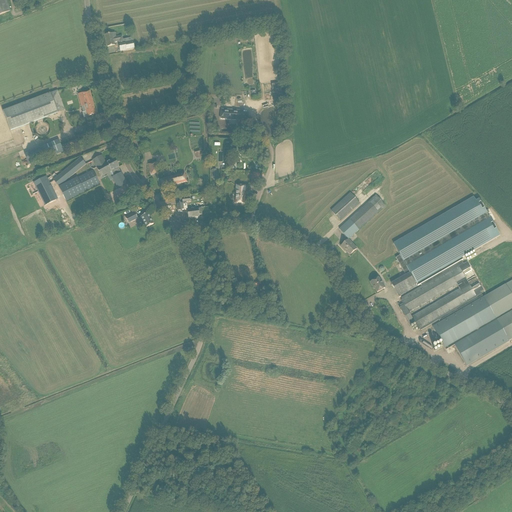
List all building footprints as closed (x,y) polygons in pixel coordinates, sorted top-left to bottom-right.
[(0,0),(0,14),(10,11),(5,0),(0,0)] [(105,42),(106,42),(107,47),(114,45),(114,42),(119,41),(120,44),(123,44),(122,36),(116,37),(115,33),(104,35),(105,42)] [(132,42),(119,45),(120,52),(134,49),(132,42)] [(87,112),(88,117),(96,115),(90,91),(80,94),(85,113),(87,112)] [(50,93),(3,111),(10,131),(58,113),(57,112),(64,110),(57,92),(50,94),(50,93)] [(274,96),(274,104),(283,104),(283,96),(274,96)] [(247,121),(247,113),(229,112),(221,111),(221,114),(220,119),(237,120),(246,120),(246,121),(247,121)] [(77,137),(79,143),(89,140),(87,134),(77,137)] [(28,163),(62,149),(59,141),(25,155),(28,163)] [(114,159),(106,164),(101,156),(92,161),(100,176),(107,172),(107,173),(119,167),(114,159)] [(80,158),(53,180),(59,187),(86,165),(80,158)] [(148,164),(151,175),(157,173),(155,163),(148,164)] [(113,172),(116,176),(113,178),(113,179),(118,189),(127,184),(118,169),(113,172)] [(59,187),(66,203),(100,185),(92,170),(59,187)] [(160,180),(162,188),(187,182),(185,173),(160,180)] [(250,186),(256,188),(260,174),(253,173),(250,186)] [(33,183),(45,206),(58,199),(47,177),(33,183)] [(235,203),(244,204),(245,186),(236,185),(235,203)] [(331,211),(340,221),(360,204),(350,193),(331,211)] [(473,198),(393,244),(400,255),(395,258),(406,275),(409,273),(410,273),(416,284),(500,236),(479,200),(476,201),(473,198)] [(339,229),(348,240),(379,212),(370,201),(339,229)] [(199,217),(198,208),(187,210),(184,210),(183,204),(177,205),(179,220),(199,217)] [(138,219),(135,213),(130,215),(125,217),(128,224),(138,219)] [(140,217),(146,228),(153,224),(148,214),(140,217)] [(345,250),(350,255),(356,249),(353,246),(352,247),(347,241),(341,246),(344,251),(345,250)] [(483,290),(481,286),(480,287),(479,284),(471,289),(462,272),(463,272),(464,275),(472,270),(467,262),(463,264),(462,261),(421,285),(422,286),(401,298),(402,299),(401,300),(404,306),(399,308),(410,327),(414,324),(418,330),(420,329),(420,330),(440,319),(441,320),(482,296),(480,292),(483,290)] [(406,275),(391,284),(398,297),(416,286),(409,273),(406,275)] [(374,287),(377,293),(385,288),(381,281),(380,282),(378,278),(370,282),(373,288),(374,287)] [(454,345),(466,366),(509,341),(511,339),(511,280),(483,297),(432,327),(446,350),(454,345)]
